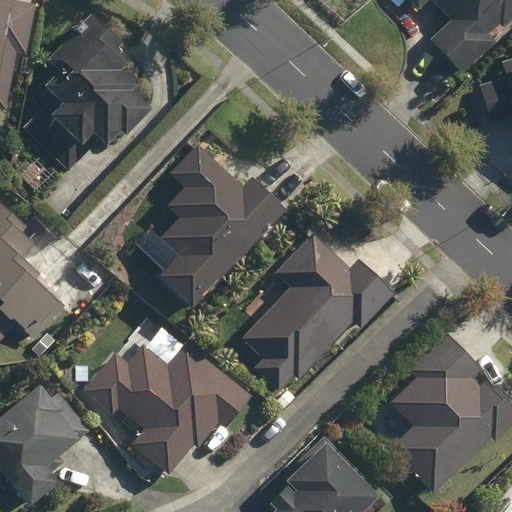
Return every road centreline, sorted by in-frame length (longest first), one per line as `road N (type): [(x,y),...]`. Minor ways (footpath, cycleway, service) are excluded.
road 1 (residential): [(477,242),(202,511)]
road 2 (residential): [(221,0),(477,242)]
